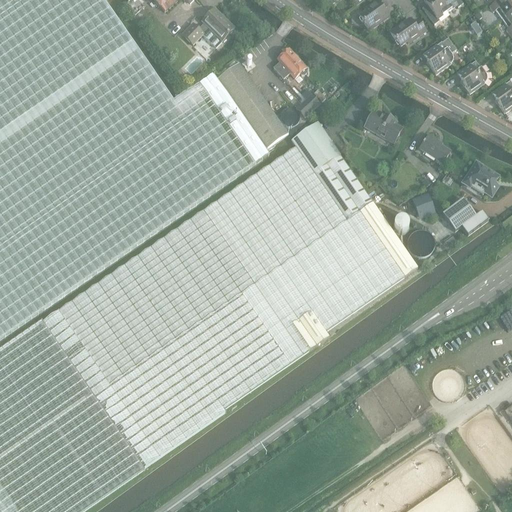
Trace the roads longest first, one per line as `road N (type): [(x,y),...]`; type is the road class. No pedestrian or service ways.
road 1 (secondary): [(434,317),(165,511)]
road 2 (tertiary): [(511,139),(284,6)]
